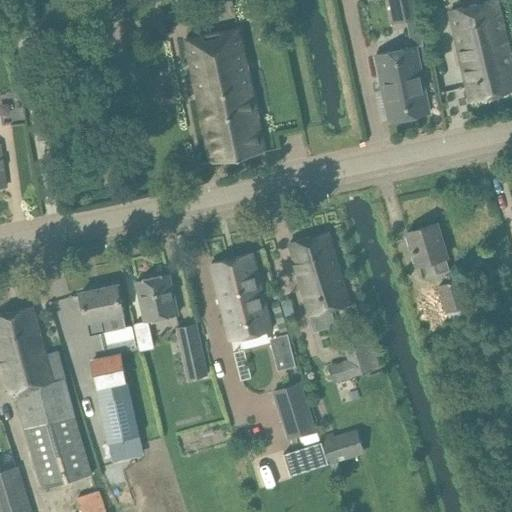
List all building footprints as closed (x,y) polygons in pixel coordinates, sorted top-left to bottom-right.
[(179,0),(178,0),(183,24),(199,21),(197,8),(209,6),(233,0),(232,0),(179,0)] [(413,0),(389,0),(394,22),(406,20),(417,18),(413,0)] [(511,89),(511,62),(495,0),(493,0),(446,13),(470,101),(511,89)] [(265,151),(261,132),(240,29),(187,40),(212,162),(265,151)] [(412,47),(376,54),(380,76),(384,75),(387,89),(383,90),(389,121),(429,113),(415,46),(412,47)] [(446,255),(442,243),(437,224),(407,232),(417,264),(432,259),(437,275),(450,271),(446,255)] [(348,304),(334,251),(328,232),(289,243),(309,315),(348,304)] [(271,330),(252,252),(211,263),(231,340),(271,330)] [(177,315),(172,293),(168,274),(137,281),(146,322),(177,315)] [(457,279),(436,286),(445,312),(446,314),(466,307),(465,305),(457,279)] [(126,328),(121,305),(117,285),(80,293),(90,336),(126,328)] [(93,474),(58,352),(45,355),(32,307),(0,314),(0,353),(11,392),(15,391),(43,489),(93,474)] [(207,376),(203,356),(195,323),(178,327),(185,360),(189,379),(207,376)] [(348,359),(329,364),(334,384),(370,375),(360,338),(344,342),(348,359)] [(121,355),(91,362),(97,388),(127,382),(121,355)] [(272,391),(288,438),(316,428),(301,381),(272,391)] [(127,382),(97,388),(108,440),(138,434),(127,382)] [(358,428),(322,441),(330,463),(331,465),(366,453),(358,428)] [(138,434),(108,440),(113,460),(142,454),(138,434)] [(284,453),(291,475),(330,463),(322,441),(284,453)] [(22,468),(0,474),(0,511),(34,511),(28,489),(22,468)] [(83,511),(107,511),(101,490),(79,496),(83,511)]
